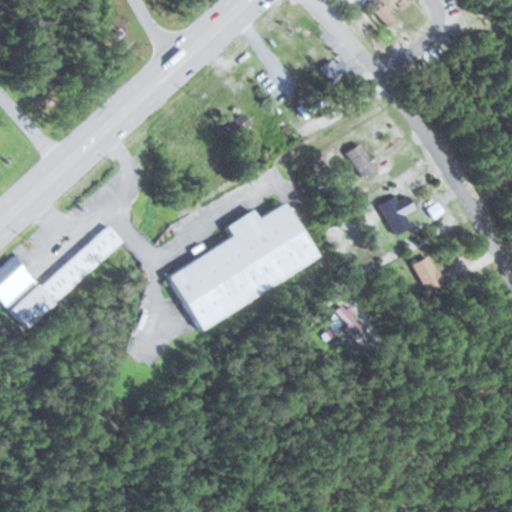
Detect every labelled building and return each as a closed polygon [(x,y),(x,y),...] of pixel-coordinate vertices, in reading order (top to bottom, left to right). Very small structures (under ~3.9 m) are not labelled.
[(417,0),(373,0),(366,5),(390,33),(398,24),(414,38),(434,16),(417,0)] [(319,70),(333,86),(349,72),(335,56),(319,70)] [(344,154),(363,176),(376,165),(357,143),(344,154)] [(395,200),(393,195),(377,205),(394,235),(410,226),(403,214),(413,208),(405,195),(395,200)] [(316,259),(284,202),(255,218),(250,209),(223,225),(230,237),(165,273),(194,326),(316,259)] [(122,233),(25,329),(15,311),(113,217),(122,233)] [(0,263),(18,249),(33,270),(5,298),(0,294),(0,263)] [(409,265),(426,295),(443,285),(426,255),(409,265)] [(335,309),(352,333),(358,329),(341,305),(335,309)]
